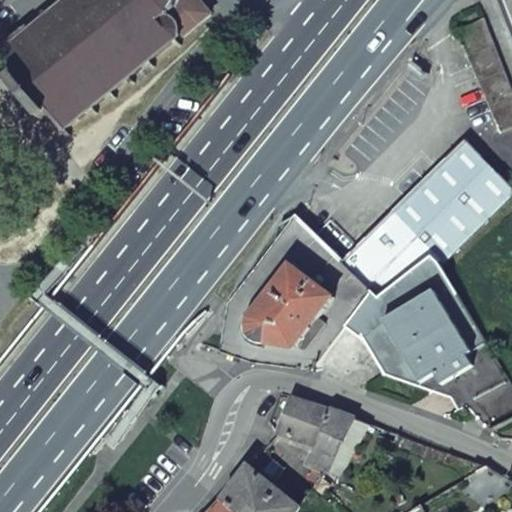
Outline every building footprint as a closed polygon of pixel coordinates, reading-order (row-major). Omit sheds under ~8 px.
[(65,134),(212,16),(198,0),(71,0),(32,32),(28,28),(0,51),(0,54),(16,75),(14,77),(15,78),(10,82),(41,121),(47,116),(48,118),(50,116),(65,134)] [(511,91),(484,20),(456,33),(500,133),(511,128),(511,91)] [(431,258),(439,267),(511,194),(511,188),(466,141),(375,230),(377,233),(392,218),(431,258)] [(373,293),(378,299),(431,258),(392,218),(377,233),(375,230),(350,254),(341,263),(373,293)] [(431,258),(378,299),(386,307),(439,267),(431,258)] [(334,298),(291,266),(251,322),(249,326),(249,334),(252,340),(255,343),(261,346),(294,351),(334,298)] [(373,293),(345,329),(367,345),(386,377),(451,399),(458,412),(467,406),(476,419),(488,432),(511,419),(511,387),(443,271),(439,267),(386,307),(378,299),(373,293)] [(313,403),(294,397),(286,416),(279,436),(317,449),(332,409),(313,403)] [(357,420),(357,419),(332,409),(317,449),(309,463),(315,466),(329,472),(331,473),(357,420)] [(329,472),(315,466),(308,480),(318,486),(329,472)] [(297,511),(301,508),(250,467),(224,502),(236,511),(297,511)] [(487,511),(497,511),(511,496),(511,481),(488,468),(458,485),(487,511)] [(236,511),(224,502),(214,511),(236,511)]
